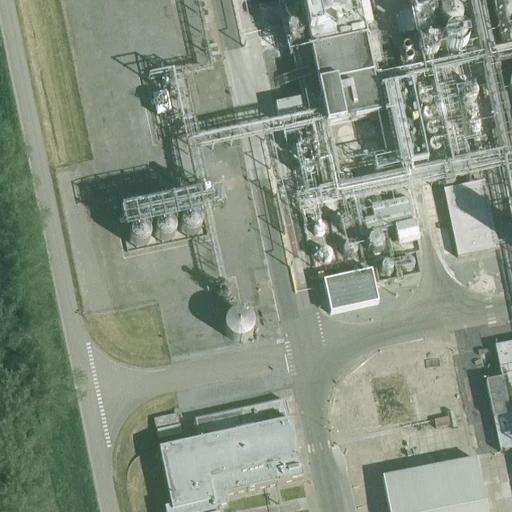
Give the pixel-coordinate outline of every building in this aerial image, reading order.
[(172,97),(158,100),(161,113),(175,110),(172,97)] [(122,201),(140,246),(172,234),(167,222),(208,206),(198,180),(153,198),(150,190),(122,201)] [(348,183),(348,197),(366,197),(366,184),(348,183)] [(460,260),(499,251),(485,184),(445,192),(460,260)] [(371,274),(322,284),(329,317),(378,306),(374,291),(374,288),(373,286),(373,283),(371,274)] [(245,309),(228,321),(244,344),(261,332),(245,309)] [(490,379),(502,448),(511,446),(511,341),(497,344),(503,377),(490,379)] [(435,373),(459,369),(455,344),(430,349),(435,373)] [(423,351),(412,352),(414,371),(424,370),(423,351)] [(368,358),(370,381),(406,378),(404,355),(368,358)] [(158,455),(170,511),(224,511),(226,511),(224,501),(303,484),(285,404),(196,423),(201,445),(158,455)] [(388,511),(486,511),(476,463),(382,483),(388,511)]
